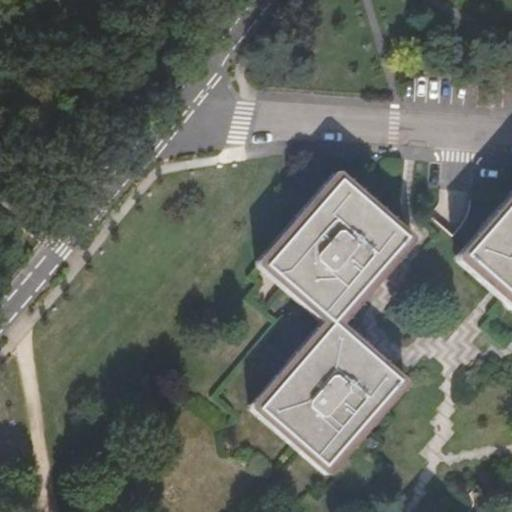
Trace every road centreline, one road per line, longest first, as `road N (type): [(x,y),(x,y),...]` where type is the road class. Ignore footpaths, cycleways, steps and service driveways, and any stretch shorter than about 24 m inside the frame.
road 1 (residential): [(171,114),(511,139)]
road 2 (unclassified): [(171,114),(0,340)]
road 3 (unclassified): [(262,0),(171,114)]
road 4 (unknown): [(465,136),(462,213),(454,239),(438,254)]
